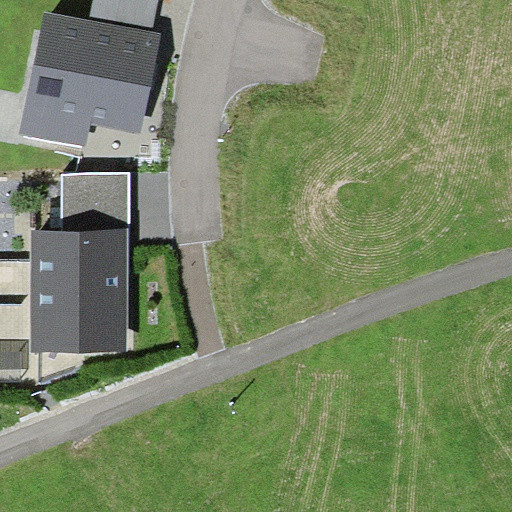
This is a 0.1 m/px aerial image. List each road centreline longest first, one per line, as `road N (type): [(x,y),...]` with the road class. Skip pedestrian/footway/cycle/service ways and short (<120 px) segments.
road 1 (track): [(0,459),(257,353),(511,262)]
road 2 (residential): [(225,0),(191,137),(197,223)]
